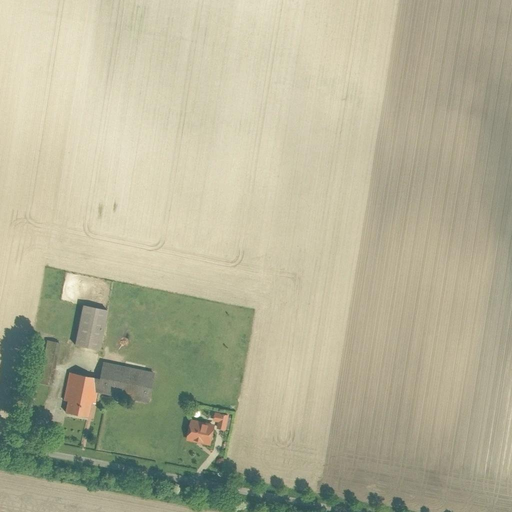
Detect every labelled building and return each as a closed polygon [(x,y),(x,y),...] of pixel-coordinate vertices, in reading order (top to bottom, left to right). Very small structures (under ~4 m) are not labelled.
[(107,307),(81,302),(73,344),(99,348),(107,307)] [(51,383),(60,342),(46,339),(37,380),(51,383)] [(64,412),(88,416),(91,403),(96,404),(99,394),(150,404),(157,372),(100,360),(97,377),(68,372),(63,396),(67,397),(64,412)] [(228,413),(214,411),(212,420),(219,421),(218,426),(226,427),(228,413)] [(191,418),(187,439),(210,443),(214,422),(191,418)]
